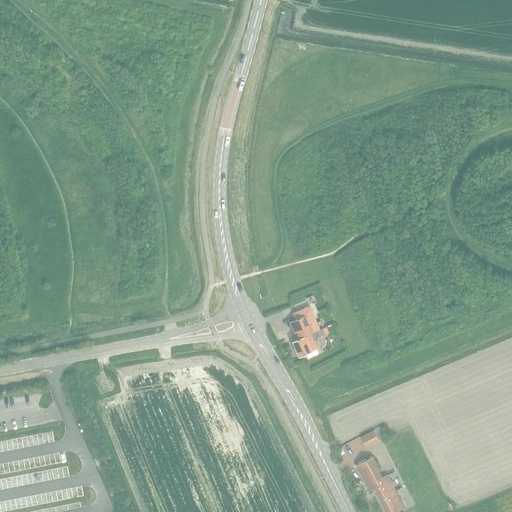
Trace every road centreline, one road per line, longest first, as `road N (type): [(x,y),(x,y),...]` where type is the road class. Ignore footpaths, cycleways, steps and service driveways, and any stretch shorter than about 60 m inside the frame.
road 1 (unknown): [(168,322),(166,231),(151,162),(102,80),(18,0)]
road 2 (secondary): [(244,312),(226,249),(219,172),(260,0)]
road 3 (secondary): [(349,511),(254,334)]
road 4 (unclassified): [(0,370),(141,344)]
